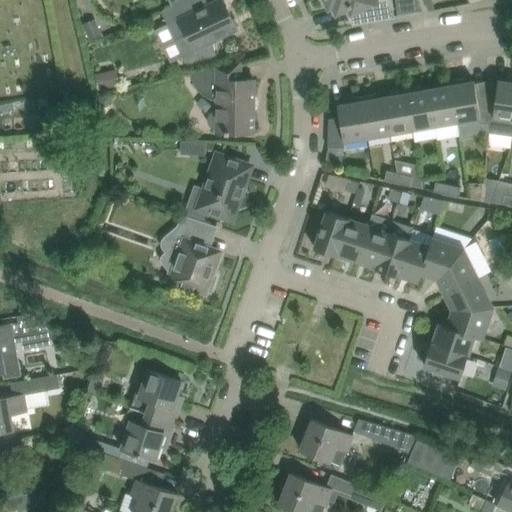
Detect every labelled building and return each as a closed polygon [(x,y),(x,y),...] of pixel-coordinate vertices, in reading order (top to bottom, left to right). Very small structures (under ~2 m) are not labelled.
[(216,0),(203,6),(200,0),(184,0),(162,11),(186,62),(215,55),(212,42),(238,29),(223,0),(216,0)] [(326,0),(329,7),(334,5),(337,12),(349,7),(352,12),(354,24),(393,17),(391,5),(388,0),(326,0)] [(398,0),(401,14),(421,10),(419,0),(398,0)] [(424,0),(428,11),(435,10),(431,0),(424,0)] [(90,42),(103,36),(96,18),(83,23),(90,42)] [(254,132),(254,101),(254,80),(240,79),(241,61),(190,73),(191,76),(192,79),(193,81),(195,84),(197,87),(199,89),(201,91),(203,93),(206,95),(208,96),(211,98),(214,99),(217,99),(217,111),(215,111),(213,111),(212,112),(211,113),(210,114),(209,116),(208,117),(208,119),(208,120),(208,122),(209,124),(209,125),(211,126),(212,127),(213,128),(215,129),(216,129),(217,132),(254,132)] [(100,89),(119,85),(116,69),(96,73),(100,89)] [(495,103),(487,103),(487,123),(487,133),(511,136),(511,77),(506,77),(506,81),(498,80),(498,83),(495,103)] [(466,78),(450,81),(457,122),(480,118),(481,124),(487,123),(487,103),(478,103),(475,83),(474,80),(467,82),(466,78)] [(435,88),(428,89),(429,91),(435,126),(457,122),(450,81),(434,83),(435,88)] [(421,86),(405,89),(413,130),(435,126),(429,91),(428,89),(422,90),(421,86)] [(390,95),(384,97),(384,99),(390,134),(413,130),(405,89),(389,91),(390,95)] [(110,93),(99,95),(100,107),(108,107),(111,100),(110,93)] [(376,94),(360,97),(368,138),(390,134),(384,99),(384,97),(377,98),(376,94)] [(345,147),(345,142),(368,138),(360,97),(344,99),(345,103),(338,105),(340,116),(329,119),(328,147),(340,147),(345,147)] [(460,139),(487,133),(487,123),(481,124),(480,118),(457,122),(460,135),(460,139)] [(460,135),(457,122),(435,126),(437,138),(438,139),(460,135)] [(435,126),(413,130),(415,142),(437,138),(435,126)] [(194,141),(193,155),(206,156),(207,142),(194,141)] [(232,219),(251,166),(218,154),(199,207),(218,214),(217,216),(224,219),(228,217),(232,219)] [(397,183),(399,173),(387,170),(385,180),(397,183)] [(410,186),(413,176),(399,173),(397,183),(410,186)] [(350,180),(329,174),(325,187),(345,193),(346,190),(350,180)] [(484,184),(483,201),(491,202),(499,181),(484,178),(484,184)] [(350,180),(346,190),(356,193),(358,187),(360,183),(350,180)] [(446,194),(448,184),(436,181),(434,191),(446,194)] [(511,183),(499,181),(491,202),(502,204),(511,205),(511,183)] [(459,197),(461,187),(448,184),(446,194),(459,197)] [(393,189),(389,199),(399,202),(403,192),(393,189)] [(399,202),(409,205),(412,195),(403,192),(399,202)] [(445,200),(432,197),(427,210),(440,215),(445,200)] [(399,202),(395,213),(405,217),(409,205),(399,202)] [(336,255),(348,218),(327,211),(323,223),(318,222),(314,234),(319,235),(314,248),(336,255)] [(369,225),(357,260),(376,267),(377,267),(393,220),(372,213),(369,225)] [(164,241),(163,243),(163,244),(164,245),(164,247),(165,248),(176,261),(169,280),(206,293),(207,290),(211,291),(216,276),(213,274),(219,256),(221,251),(209,246),(216,226),(197,219),(184,214),(179,226),(168,236),(167,236),(166,237),(165,238),(164,240),(164,241)] [(369,225),(348,218),(336,255),(337,255),(337,254),(357,260),(369,225)] [(376,267),(376,268),(377,269),(397,275),(398,276),(399,274),(398,274),(410,238),(412,231),(413,227),(393,220),(377,267),(376,267)] [(433,237),(464,248),(472,238),(436,226),(433,237)] [(412,231),(410,238),(430,245),(433,237),(412,231)] [(490,240),(495,253),(505,249),(499,236),(490,240)] [(422,273),(437,279),(464,248),(433,237),(430,245),(418,281),(419,281),(422,273)] [(399,274),(418,281),(430,245),(410,238),(398,274),(399,274)] [(464,248),(478,277),(491,271),(477,242),(464,248)] [(437,279),(445,294),(478,277),(464,248),(437,279)] [(505,249),(495,253),(501,266),(510,261),(505,249)] [(511,265),(511,264),(501,268),(508,283),(511,280),(511,265)] [(445,294),(452,308),(493,307),(478,277),(445,294)] [(447,325),(483,337),(493,307),(452,308),(453,309),(447,325)] [(0,372),(3,372),(3,373),(4,378),(20,375),(16,352),(14,337),(41,332),(39,320),(24,315),(23,315),(18,316),(19,322),(5,325),(0,325),(0,372)] [(431,342),(431,343),(432,344),(468,356),(468,355),(475,334),(447,325),(440,322),(433,343),(431,342)] [(499,356),(511,360),(511,335),(506,333),(499,356)] [(107,341),(105,347),(115,351),(119,342),(108,338),(107,341)] [(431,343),(424,365),(437,369),(435,373),(447,377),(448,373),(461,377),(468,356),(432,344),(431,343)] [(511,369),(511,363),(502,360),(500,366),(511,369)] [(499,367),(493,385),(505,389),(511,371),(499,367)] [(135,391),(129,406),(169,419),(173,407),(178,409),(178,411),(179,411),(183,397),(177,395),(183,380),(163,373),(149,369),(141,393),(135,391)] [(0,430),(1,431),(14,429),(11,413),(27,410),(24,394),(31,393),(61,388),(59,374),(29,379),(11,383),(13,396),(0,398),(0,430)] [(130,423),(122,448),(150,457),(156,459),(161,444),(167,446),(171,433),(170,432),(170,434),(165,432),(169,419),(129,406),(124,421),(130,423)] [(408,453),(416,435),(359,418),(354,431),(364,435),(408,453)] [(341,465),(353,435),(312,419),(300,449),(341,465)] [(118,458),(122,448),(73,430),(70,440),(99,451),(118,458)] [(34,449),(32,437),(21,439),(21,437),(0,440),(0,456),(24,453),(23,451),(34,449)] [(408,462),(450,480),(460,458),(417,439),(408,462)] [(122,448),(118,458),(147,467),(150,457),(122,448)] [(99,451),(94,465),(119,473),(136,479),(131,495),(139,498),(134,511),(171,511),(174,504),(177,497),(178,493),(161,487),(142,481),(146,468),(147,468),(147,467),(118,458),(99,451)] [(486,456),(479,470),(480,470),(505,482),(511,468),(511,467),(486,456)] [(326,487),(291,473),(279,503),(303,511),(322,511),(328,500),(335,503),(338,494),(380,511),(381,510),(388,496),(331,474),(326,487)] [(500,506),(511,511),(511,481),(500,506)] [(3,511),(4,511),(38,506),(35,491),(1,498),(3,511)] [(120,510),(126,511),(134,511),(139,498),(131,495),(126,493),(120,510)] [(478,495),(472,506),(483,511),(492,511),(496,504),(478,495)]
